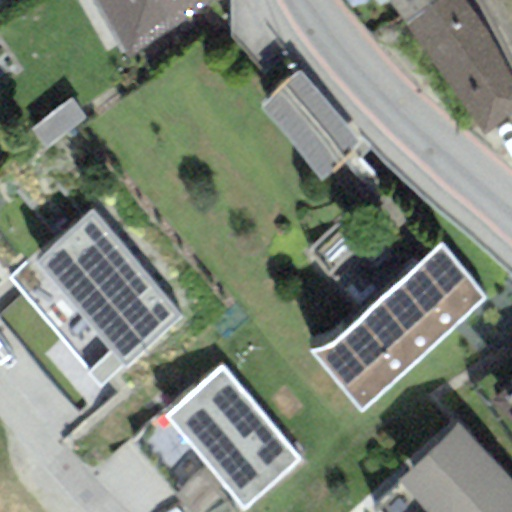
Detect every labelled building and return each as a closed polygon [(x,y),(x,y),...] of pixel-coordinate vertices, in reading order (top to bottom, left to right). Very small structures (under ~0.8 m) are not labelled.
[(207,0),(92,0),(125,52),(207,0)] [(438,0),(387,0),(407,27),(438,0)] [(461,0),(438,0),(407,27),(441,77),(484,135),(511,112),(511,80),(490,38),(461,0)] [(362,146),(298,74),(258,109),(322,181),(362,146)] [(86,121),(69,99),(29,130),(46,152),(86,121)] [(91,213),(36,261),(32,256),(4,279),(97,387),(120,367),(121,369),(181,318),(91,213)] [(327,349),(309,352),(359,414),(484,298),(440,245),(327,349)] [(221,367),(163,416),(242,509),(300,460),(221,367)] [(511,380),(490,402),(511,424),(511,380)] [(511,511),(511,486),(455,426),(397,481),(425,511),(511,511)]
